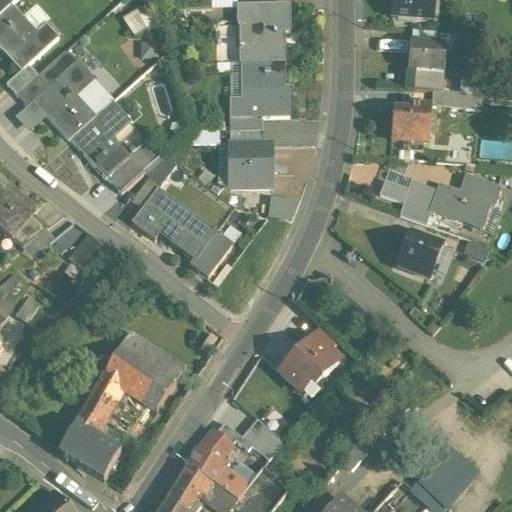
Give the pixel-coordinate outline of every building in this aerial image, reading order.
[(0,0),(0,20),(12,11),(23,0),(0,0)] [(183,0),(169,0),(170,13),(184,13),(183,0)] [(183,0),(184,13),(211,14),(211,0),(183,0)] [(211,0),(211,14),(238,13),(238,10),(240,10),(239,0),(211,0)] [(435,0),(391,0),(390,23),(391,23),(391,31),(411,33),(412,25),(433,27),(435,0)] [(240,10),(238,10),(238,13),(238,28),(241,28),(241,67),(247,67),(283,67),(283,37),(291,37),(291,9),(240,10)] [(36,38),(12,11),(0,20),(0,55),(2,53),(23,76),(28,71),(59,44),(46,30),(36,38)] [(150,29),(144,14),(127,21),(134,36),(150,29)] [(460,42),(433,39),(433,52),(444,52),(444,56),(459,57),(460,42)] [(158,48),(145,51),(148,63),(161,60),(158,48)] [(433,52),(409,50),(408,76),(415,77),(413,96),(432,98),(440,98),(441,78),(443,79),(444,56),(444,52),(433,52)] [(48,93),(35,105),(36,105),(33,108),(70,147),(72,146),(96,123),(76,102),(94,86),(76,67),(48,93)] [(283,67),(247,67),(247,105),(232,105),(232,124),(264,124),(289,123),(289,105),(283,105),(283,67)] [(28,71),(23,76),(6,91),(15,102),(38,82),(28,71)] [(38,82),(15,102),(26,114),(33,108),(36,105),(35,105),(48,93),(38,82)] [(440,98),(432,98),(431,110),(431,112),(479,116),(481,101),(440,98)] [(96,123),(72,146),(107,184),(108,184),(130,163),(129,163),(113,145),(132,128),(113,108),(96,123)] [(431,110),(410,108),(410,116),(392,115),(390,146),(428,148),(431,112),(431,110)] [(264,124),(232,124),(232,138),(264,138),(264,124)] [(232,138),(230,138),(230,150),(264,150),(264,138),(232,138)] [(148,146),(129,163),(130,163),(108,184),(122,201),(144,180),(162,163),(148,146)] [(264,150),(230,150),(230,195),(272,195),(272,150),(264,150)] [(162,163),(144,180),(160,192),(175,171),(163,162),(162,163)] [(474,171),(464,170),(463,176),(471,179),(474,171)] [(499,195),(465,182),(460,198),(439,191),(435,201),(430,216),(430,217),(461,228),(478,236),(487,219),(485,218),(488,210),(493,212),(499,195)] [(35,219),(0,186),(0,231),(2,229),(15,241),(31,223),(35,219)] [(435,201),(409,191),(403,210),(404,211),(400,222),(425,232),(430,217),(430,216),(435,201)] [(187,225),(154,200),(133,229),(154,245),(160,237),(171,246),(170,248),(194,266),(195,267),(216,239),(191,221),(187,225)] [(298,207),(269,203),(268,224),(291,224),(298,207)] [(46,237),(31,223),(15,241),(11,244),(23,255),(46,237)] [(56,251),(92,272),(106,248),(71,227),(56,251)] [(216,239),(195,267),(194,266),(190,271),(207,285),(232,251),(216,239)] [(442,251),(409,239),(396,272),(441,289),(453,257),(442,253),(442,251)] [(488,256),(468,248),(463,261),(483,269),(488,256)] [(16,282),(0,292),(0,305),(20,286),(16,282)] [(28,304),(16,322),(27,329),(39,312),(28,304)] [(433,324),(425,334),(432,340),(440,330),(433,324)] [(336,349),(319,333),(309,343),(310,344),(312,342),(328,358),(336,349)] [(186,373),(128,337),(115,359),(156,385),(159,381),(174,391),(186,373)] [(328,358),(312,342),(310,344),(299,356),(298,355),(297,356),(298,357),(291,364),(290,363),(289,364),(290,365),(279,377),(300,397),(311,386),(315,391),(337,367),(328,358)] [(115,359),(75,428),(94,440),(122,392),(142,405),(156,385),(115,359)] [(156,385),(142,405),(157,415),(174,391),(159,381),(156,385)] [(94,440),(75,428),(59,456),(103,484),(119,455),(94,440)] [(275,456),(247,432),(247,431),(235,444),(264,468),(269,462),(275,456)] [(208,441),(197,455),(205,463),(217,449),(208,441)] [(217,449),(205,463),(197,455),(186,471),(209,486),(238,505),(249,491),(225,473),(217,467),(221,462),(230,451),(221,444),(217,449)] [(345,444),(327,468),(336,475),(341,468),(354,450),(345,444)] [(354,450),(341,468),(350,474),(353,472),(367,456),(363,453),(363,454),(356,448),(354,450)] [(450,457),(421,490),(418,487),(411,496),(423,507),(427,511),(439,511),(443,509),(472,477),(450,457)] [(229,469),(221,462),(217,467),(225,473),(229,469)] [(283,473),(269,462),(264,468),(260,471),(263,474),(274,483),(283,473)] [(209,486),(186,471),(166,504),(178,511),(192,511),(196,507),(202,498),(209,486)] [(274,483),(263,474),(238,505),(232,511),(275,511),(289,495),(274,483)] [(232,511),(238,505),(209,486),(202,498),(221,511),(232,511)] [(67,511),(54,496),(36,511),(67,511)] [(349,511),(339,503),(332,511),(349,511)]
